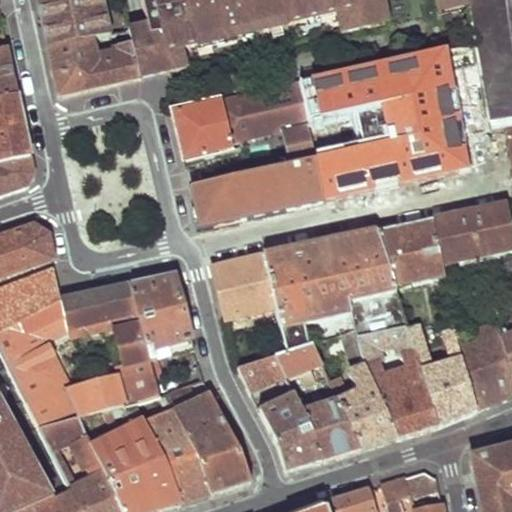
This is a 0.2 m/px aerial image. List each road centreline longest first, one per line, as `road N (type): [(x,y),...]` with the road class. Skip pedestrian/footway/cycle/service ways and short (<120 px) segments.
road 1 (residential): [(191,257),(478,193),(464,113)]
road 2 (residential): [(281,497),(227,382),(191,257)]
road 3 (residential): [(177,242),(145,118),(121,110),(48,127)]
road 4 (residential): [(281,497),(445,443)]
road 5 (residential): [(61,196),(82,256),(103,260),(177,242)]
road 6 (residential): [(48,127),(21,0)]
